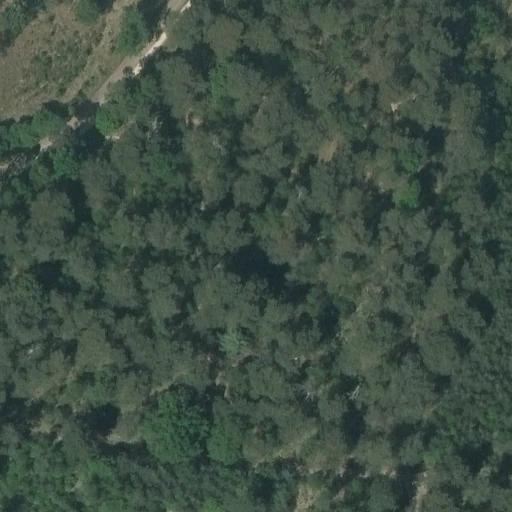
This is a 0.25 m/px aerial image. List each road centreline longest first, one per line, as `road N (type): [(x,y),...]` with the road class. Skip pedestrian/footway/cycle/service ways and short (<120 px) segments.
road 1 (track): [(421,475),(288,490),(109,467),(0,440)]
road 2 (track): [(0,163),(69,125),(181,0)]
